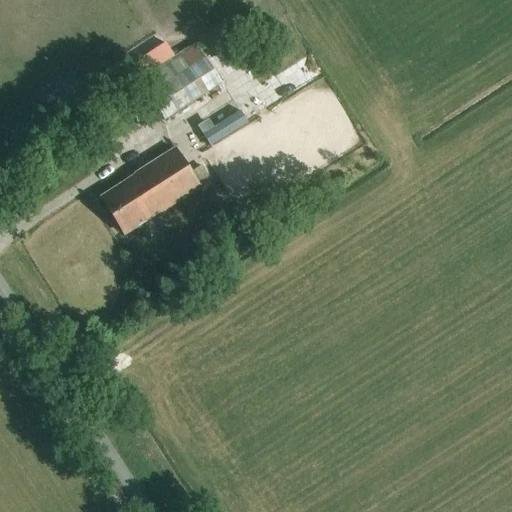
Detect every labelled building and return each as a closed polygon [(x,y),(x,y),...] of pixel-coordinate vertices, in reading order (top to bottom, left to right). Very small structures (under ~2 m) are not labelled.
[(167,120),(222,84),(196,43),(140,79),(167,120)] [(239,111),(211,129),(205,121),(197,126),(202,134),(210,147),(247,124),(239,111)] [(157,215),(199,188),(175,151),(100,199),(124,235),(156,214),(157,215)] [(37,195),(42,191),(39,186),(34,190),(37,195)] [(183,262),(187,270),(194,265),(189,258),(183,262)]
